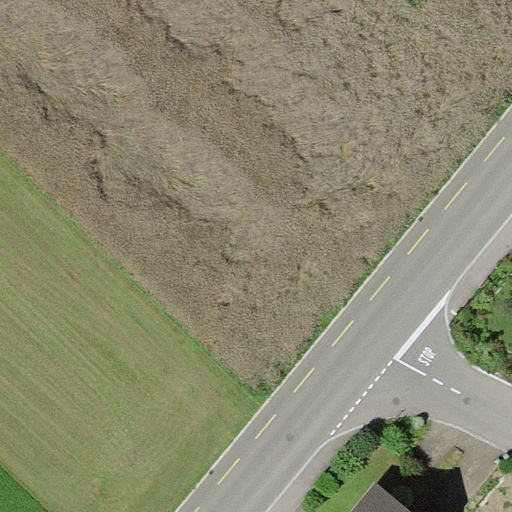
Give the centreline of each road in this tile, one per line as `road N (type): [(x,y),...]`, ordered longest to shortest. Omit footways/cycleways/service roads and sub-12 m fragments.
road 1 (tertiary): [(511,169),(359,359)]
road 2 (tertiary): [(359,359),(231,511)]
road 3 (residential): [(511,432),(359,359)]
